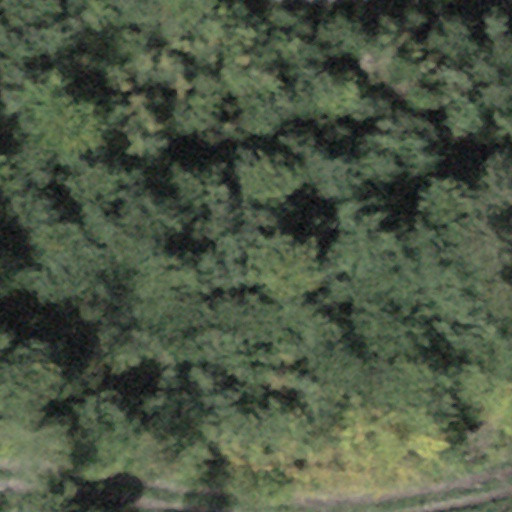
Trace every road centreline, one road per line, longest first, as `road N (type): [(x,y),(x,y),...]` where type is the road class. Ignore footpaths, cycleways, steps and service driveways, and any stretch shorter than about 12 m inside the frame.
road 1 (track): [(0,487),(216,511)]
road 2 (track): [(349,511),(511,482)]
